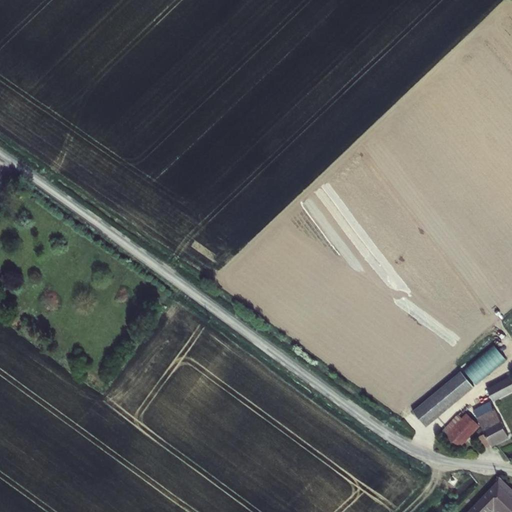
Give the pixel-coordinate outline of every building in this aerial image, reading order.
[(467,362),(420,401),(433,416),(480,377),(467,362)] [(511,374),(491,382),(487,385),(492,396),(511,387),(511,374)] [(474,409),(486,431),(489,430),(496,442),(511,434),(491,400),(474,409)] [(458,443),(481,424),(468,412),(446,430),(458,443)] [(489,430),(486,431),(480,434),(487,446),(496,442),(489,430)] [(499,511),(511,511),(511,486),(500,475),(459,511),(491,511),(496,508),(499,511)]
